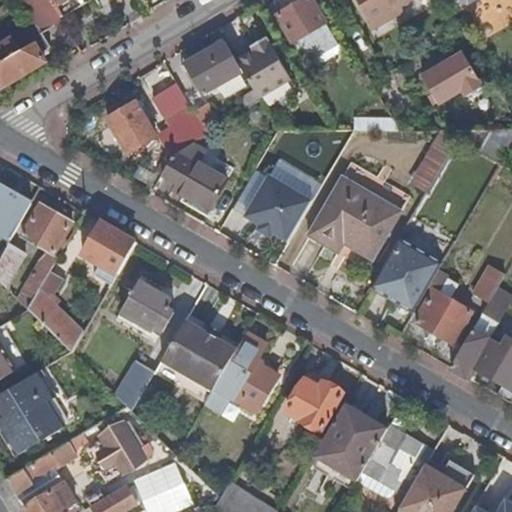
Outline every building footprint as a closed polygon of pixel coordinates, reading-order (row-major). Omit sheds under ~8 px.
[(41,35),(62,23),(61,21),(48,0),(19,0),(39,31),(41,35)] [(48,0),(61,21),(96,0),(48,0)] [(337,45),(309,0),(305,0),(276,18),(304,66),(337,45)] [(401,8),(414,0),(355,0),(374,32),(391,22),(387,16),(401,8)] [(404,14),(401,8),(387,16),(391,22),(404,14)] [(45,64),(40,56),(50,50),(41,35),(39,31),(29,37),(34,45),(1,65),(0,62),(0,90),(0,91),(45,64)] [(253,54),(236,63),(242,73),(253,92),(258,101),(291,82),(266,41),(251,49),(253,54)] [(236,63),(224,43),(195,61),(199,66),(188,72),(203,97),(242,73),(236,63)] [(463,56),(422,79),(439,108),(462,94),(466,100),(484,90),(463,56)] [(199,66),(195,61),(185,67),(188,72),(199,66)] [(194,114),(178,87),(155,101),(173,130),(195,116),(194,114)] [(245,112),(259,103),(258,101),(253,92),(239,101),(245,112)] [(129,156),(156,139),(136,105),(108,122),(129,156)] [(208,106),(194,114),(195,116),(207,136),(220,127),(208,106)] [(173,156),(190,146),(207,136),(195,116),(173,130),(156,139),(168,159),(173,156)] [(361,121),(361,132),(399,132),(392,120),(361,121)] [(478,153),(491,131),(442,132),(478,153)] [(433,139),(409,182),(429,193),(453,150),(433,139)] [(173,156),(162,177),(178,186),(175,192),(209,212),(226,182),(198,165),(204,154),(190,146),(173,156)] [(288,244),(312,203),(269,178),(245,219),(260,228),(258,232),(271,239),(273,236),(288,244)] [(399,214),(341,180),(308,238),(337,255),(343,246),(372,262),(399,214)] [(30,208),(0,189),(0,235),(11,242),(30,208)] [(59,260),(67,246),(62,243),(72,226),(40,207),(22,239),(48,254),(59,260)] [(109,293),(136,245),(119,235),(101,225),(83,258),(101,268),(95,278),(106,284),(103,289),(109,293)] [(400,301),(416,310),(427,291),(436,275),(442,266),(399,240),(373,286),(400,301)] [(0,260),(0,284),(6,291),(26,256),(9,246),(0,260)] [(52,272),(59,260),(48,254),(41,265),(52,272)] [(41,265),(19,303),(29,313),(51,275),(52,272),(41,265)] [(489,304),(504,278),(489,270),(474,295),(489,304)] [(72,356),(83,337),(56,309),(60,304),(53,297),(63,282),(51,275),(29,313),(72,356)] [(458,288),(436,275),(427,291),(433,294),(415,325),(453,347),(471,315),(449,303),(458,288)] [(167,312),(172,302),(140,284),(130,300),(122,295),(112,311),(153,335),(155,331),(162,334),(170,320),(169,319),(172,314),(167,312)] [(371,290),(397,305),(400,301),(373,286),(371,290)] [(397,305),(413,315),(416,310),(400,301),(397,305)] [(485,312),(481,318),(490,323),(492,325),(495,318),(485,312)] [(492,325),(490,323),(486,331),(493,335),(501,321),(495,318),(492,325)] [(213,395),(237,353),(186,324),(162,365),(213,395)] [(0,383),(27,367),(6,333),(2,336),(0,333),(0,383)] [(511,356),(472,333),(451,371),(470,382),(476,373),(502,388),(496,398),(511,406),(511,356)] [(267,348),(247,336),(237,353),(213,395),(206,407),(221,415),(230,401),(257,416),(279,379),(257,366),(267,348)] [(117,400),(128,411),(132,415),(155,376),(137,365),(117,400)] [(49,371),(41,375),(53,393),(60,389),(49,371)] [(41,375),(0,399),(0,424),(0,425),(3,423),(8,432),(0,436),(15,460),(80,422),(60,389),(53,393),(41,375)] [(308,377),(304,384),(319,393),(323,386),(308,377)] [(319,393),(304,384),(286,414),(321,434),(342,397),(323,386),(319,393)] [(364,473),(388,433),(344,407),(313,459),(357,485),(364,473)] [(429,463),(434,454),(402,435),(407,427),(395,421),(388,433),(364,473),(407,499),(426,468),(429,463)] [(3,423),(0,425),(0,435),(0,436),(8,432),(3,423)] [(117,465),(124,476),(151,460),(130,424),(102,440),(108,451),(100,455),(108,469),(117,465)] [(84,437),(72,444),(76,452),(88,445),(84,437)] [(106,486),(124,476),(117,465),(108,469),(100,455),(108,451),(102,440),(84,451),(106,486)] [(69,446),(6,483),(15,498),(56,473),(77,460),(69,446)] [(439,469),(444,472),(449,463),(444,460),(439,469)] [(426,468),(407,499),(399,511),(453,511),(475,478),(449,463),(444,472),(441,477),(426,468)] [(439,469),(429,463),(426,468),(441,477),(444,472),(439,469)] [(56,473),(15,498),(23,511),(64,487),(56,473)] [(79,511),(64,487),(23,511),(79,511)] [(268,511),(227,488),(219,502),(229,511),(268,511)] [(125,511),(136,506),(127,491),(90,511),(125,511)] [(229,511),(219,502),(213,511),(229,511)]
